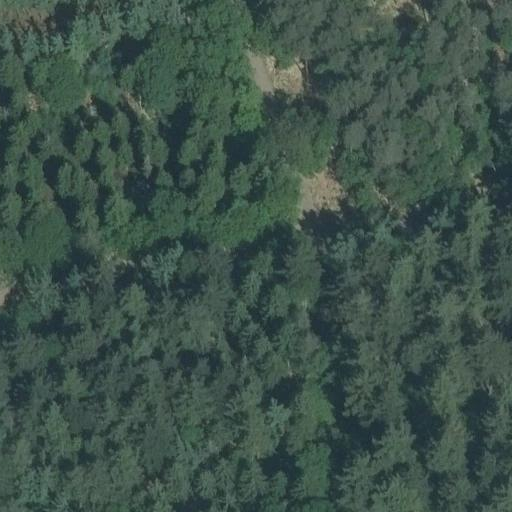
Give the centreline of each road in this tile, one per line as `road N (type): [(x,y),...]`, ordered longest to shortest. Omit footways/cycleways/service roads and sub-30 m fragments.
road 1 (track): [(300,246),(0,300)]
road 2 (track): [(300,246),(219,0)]
road 3 (track): [(511,206),(300,246)]
